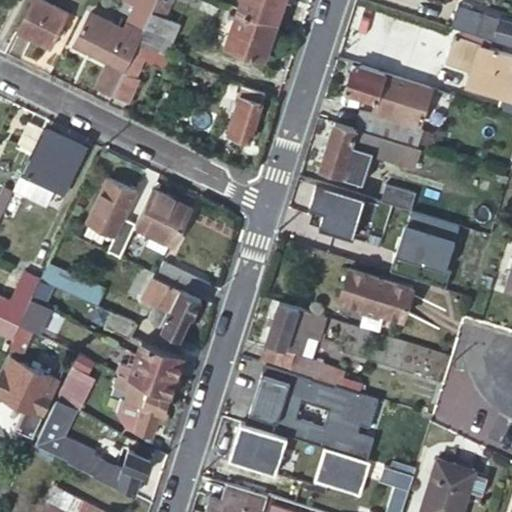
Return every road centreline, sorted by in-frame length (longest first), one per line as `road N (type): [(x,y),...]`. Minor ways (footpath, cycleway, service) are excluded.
road 1 (residential): [(168,511),(268,201)]
road 2 (residential): [(0,70),(268,201)]
road 3 (residential): [(268,201),(333,0)]
